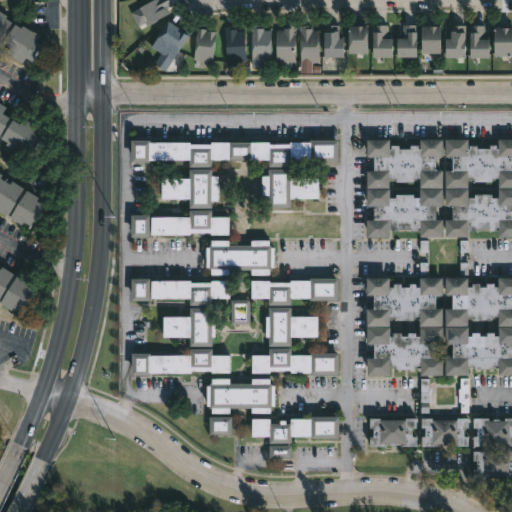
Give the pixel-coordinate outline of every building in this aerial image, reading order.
[(137,28),(171,14),(165,0),(154,0),(130,10),(137,28)] [(0,10),(5,14),(4,16),(19,26),(21,23),(38,34),(34,39),(41,44),(31,60),(24,56),(21,61),(19,60),(0,47),(0,10)] [(186,55),(182,62),(174,57),(173,59),(152,46),(167,22),(190,36),(180,51),(186,55)] [(260,25),(260,28),(263,28),(263,30),(271,30),(271,60),(266,60),(266,67),(252,67),(252,25),(260,25)] [(285,62),(278,62),(278,30),(285,30),(285,28),(288,28),(288,25),(297,25),(297,62),(285,62)] [(387,26),(387,39),(394,39),(394,58),(373,57),(374,25),(387,26)] [(419,33),(417,57),(398,56),(399,39),(402,39),(403,25),(417,26),(417,33),(419,33)] [(233,28),(236,29),(237,31),(244,31),(246,61),(240,61),(241,68),(227,69),(225,27),(233,26),(233,28)] [(310,26),(310,28),(313,28),(313,30),(320,30),(320,62),(301,62),(301,26),(310,26)] [(339,26),(339,32),(341,32),(341,39),(346,39),(346,58),(324,58),(325,26),(339,26)] [(466,26),(466,33),(467,33),(467,59),(447,59),(448,39),(451,39),(451,26),(466,26)] [(485,26),(485,40),(492,40),(492,58),(470,58),(470,26),(485,26)] [(356,53),(350,53),(350,27),(369,27),(369,53),(356,53)] [(441,53),(424,54),(424,27),(442,27),(443,53),(441,53)] [(216,32),(213,62),(193,60),(197,28),(216,32)] [(511,56),(501,56),(496,57),(496,29),(511,28),(511,56)] [(0,101),(4,104),(1,110),(18,120),(22,115),(37,125),(34,130),(41,134),(27,156),(18,150),(17,153),(3,144),(6,139),(0,135),(0,101)] [(337,138),(337,163),(289,162),(289,165),(267,165),(267,158),(210,157),(210,165),(188,165),(188,158),(148,157),(148,161),(129,161),(129,138),(148,139),(148,141),(209,142),(209,141),(289,142),(289,140),(308,140),(308,138),(337,138)] [(442,138),(442,155),(435,155),(434,169),(442,169),(442,186),(419,186),(419,177),(412,177),(412,180),(405,180),(405,177),(402,177),(401,180),(394,180),(394,176),(388,176),(388,186),(367,186),(367,166),(373,167),(373,153),(367,153),(368,138),(389,138),(389,147),(390,147),(390,144),(398,144),(398,147),(410,147),(410,144),(417,144),(417,147),(419,147),(419,138),(442,138)] [(511,138),(511,187),(497,187),(497,177),(491,177),(491,180),(481,180),(481,177),(478,177),(478,180),(469,180),(469,177),(466,177),(466,186),(444,187),(444,169),(451,169),(451,156),(444,156),(444,138),(467,138),(467,148),(468,148),(468,144),(476,144),(476,148),(489,147),(489,144),(495,144),(495,148),(497,148),(497,138),(511,138)] [(289,168),(289,177),(317,177),(317,197),(289,196),(289,206),(268,206),(268,200),(261,200),(261,173),(267,174),(267,167),(289,168)] [(211,168),(211,174),(217,174),(217,207),(188,207),(188,193),(159,193),(159,176),(188,176),(188,168),(211,168)] [(0,175),(8,180),(9,177),(36,194),(34,197),(42,201),(30,222),(21,217),(20,220),(0,207),(0,175)] [(441,187),(441,204),(434,204),(434,218),(441,218),(441,235),(418,235),(418,225),(417,225),(417,229),(409,229),(409,226),(397,226),(397,229),(389,229),(389,226),(387,226),(387,233),(366,233),(366,215),(372,215),(372,202),(367,202),(367,187),(388,187),(388,196),(394,196),(394,193),(412,193),(412,196),(418,196),(418,187),(441,187)] [(511,187),(511,235),(497,235),(497,226),(493,226),(493,230),(488,229),(488,226),(476,226),(476,229),(468,229),(468,226),(467,226),(466,236),(444,236),(444,218),(451,218),(451,205),(444,205),(444,187),(466,187),(466,197),(474,197),(474,193),(491,193),(491,197),(498,197),(498,187),(511,187)] [(211,208),(211,216),(228,216),(228,235),(201,235),(201,233),(197,233),(197,235),(192,235),(192,233),(181,233),(181,235),(141,235),(141,237),(129,237),(129,213),(147,213),(148,229),(150,229),(150,215),(188,215),(188,209),(211,208)] [(268,240),(268,244),(271,244),(270,268),(268,268),(268,273),(250,273),(250,268),(227,268),(227,273),(209,273),(209,267),(204,267),(205,246),(208,246),(208,244),(210,244),(210,239),(228,239),(228,243),(250,244),(250,239),(268,239),(268,240)] [(469,240),(469,274),(461,274),(461,263),(458,263),(458,250),(460,250),(460,240),(469,240)] [(0,265),(15,274),(28,282),(26,285),(34,290),(28,301),(26,300),(24,302),(26,303),(21,311),(13,306),(11,309),(1,303),(2,301),(0,299),(0,265)] [(441,276),(441,294),(434,294),(434,307),(440,307),(440,325),(417,325),(417,316),(411,316),(411,319),(393,319),(393,316),(387,316),(387,324),(366,324),(366,307),(372,307),(372,293),(365,293),(365,276),(388,276),(388,286),(392,286),(392,283),(401,283),(401,286),(406,286),(406,283),(416,283),(416,286),(418,286),(419,276),(441,276)] [(444,325),(443,325),(443,308),(450,308),(450,294),(443,294),(443,276),(466,276),(466,286),(470,286),(470,282),(478,282),(478,285),(483,285),(483,282),(491,282),(491,286),(496,286),(497,276),(511,276),(511,325),(492,325),(493,315),(462,315),(462,325),(444,325)] [(336,277),(336,298),(288,298),(288,304),(267,304),(267,297),(250,297),(250,279),(268,280),(268,281),(288,282),(288,279),(307,279),(307,277),(336,277)] [(150,278),(150,280),(189,280),(228,280),(228,297),(211,298),(211,303),(189,303),(189,297),(148,297),(148,299),(129,299),(129,278),(150,278)] [(229,324),(228,300),(247,299),(248,324),(229,324)] [(211,323),(210,345),(188,345),(188,335),(161,335),(161,315),(188,316),(188,306),(211,306),(211,323)] [(290,308),(290,315),(316,315),(316,335),(289,335),(289,345),(267,345),(267,336),(264,336),(264,315),(266,315),(266,306),(290,306),(290,308)] [(441,326),(441,343),(435,343),(434,356),(442,356),(442,374),(419,373),(420,365),(417,365),(417,368),(389,367),(389,373),(365,373),(365,356),(372,356),(372,342),(365,342),(365,325),(388,325),(388,335),(391,335),(391,331),(399,331),(399,335),(406,335),(406,331),(414,331),(414,335),(417,335),(418,325),(441,326)] [(511,325),(511,374),(501,374),(501,364),(495,364),(494,367),(477,367),(477,364),(470,364),(470,373),(444,373),(444,356),(451,356),(451,342),(444,342),(444,325),(462,325),(462,334),(492,334),(492,325),(511,325)] [(289,351),(289,354),(308,354),(308,352),(337,352),(336,374),(308,374),(308,372),(288,372),(288,370),(267,370),(267,372),(249,372),(249,354),(267,355),(267,347),(289,348),(289,351)] [(210,348),(210,354),(228,354),(228,372),(210,372),(210,370),(188,370),(188,372),(147,372),(147,375),(129,374),(129,352),(148,352),(148,355),(188,355),(188,348),(210,348)] [(466,377),(466,411),(458,411),(458,399),(456,399),(456,388),(458,388),(458,377),(466,377)] [(272,380),(272,385),(276,385),(277,406),(272,406),(272,412),(253,413),(253,407),(231,407),(231,413),(213,413),(213,408),(211,408),(211,405),(208,405),(208,385),(211,385),(211,382),(213,382),(213,378),(231,378),(231,383),(253,383),(253,378),(272,378),(272,380)] [(420,402),(428,402),(427,378),(420,378),(420,402)] [(340,416),(340,438),(312,437),(312,436),(292,435),(292,442),(270,442),(270,436),(253,435),(253,417),(272,418),(272,422),(281,422),(281,419),(287,419),(287,422),(292,422),(292,418),(312,418),(312,415),(340,416)] [(215,434),(210,434),(210,416),(233,416),(233,435),(215,434)] [(415,417),(414,427),(411,427),(411,436),(416,436),(416,446),(399,446),(399,442),(393,442),(393,446),(388,446),(388,443),(383,443),(383,445),(369,445),(369,436),(371,436),(371,427),(369,427),(370,418),(404,418),(404,417),(415,417)] [(468,418),(468,427),(464,427),(464,432),(467,432),(467,445),(452,445),(452,442),(436,442),(436,445),(420,445),(421,435),(424,435),(425,427),(421,427),(421,417),(456,418),(456,417),(468,418)] [(511,417),(511,445),(505,445),(505,441),(503,441),(503,444),(489,444),(489,441),(486,441),(486,446),(473,446),(472,433),(477,433),(476,428),(472,428),(472,418),(488,418),(488,420),(493,420),(493,419),(504,419),(504,417),(511,417)] [(291,445),(269,445),(269,459),(291,459),(291,445)] [(504,447),(504,451),(511,451),(511,479),(504,479),(504,476),(485,475),(485,478),(472,478),(473,468),(476,468),(476,460),(472,460),(472,449),(487,450),(487,447),(504,447)]
